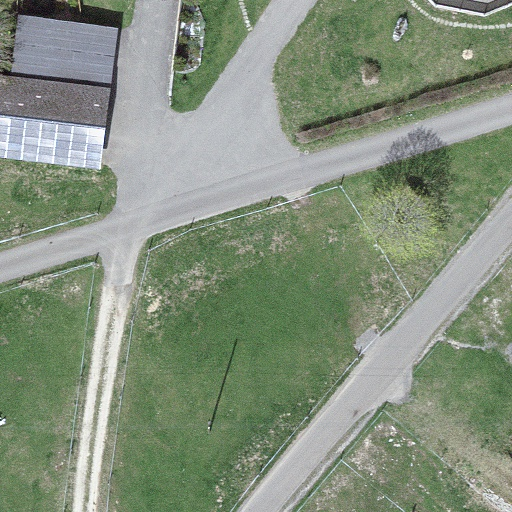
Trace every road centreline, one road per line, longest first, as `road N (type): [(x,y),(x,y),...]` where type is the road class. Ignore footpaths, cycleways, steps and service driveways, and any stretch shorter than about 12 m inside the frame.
road 1 (track): [(511,107),(0,270)]
road 2 (unclassified): [(511,221),(271,511)]
road 3 (track): [(130,227),(96,511)]
